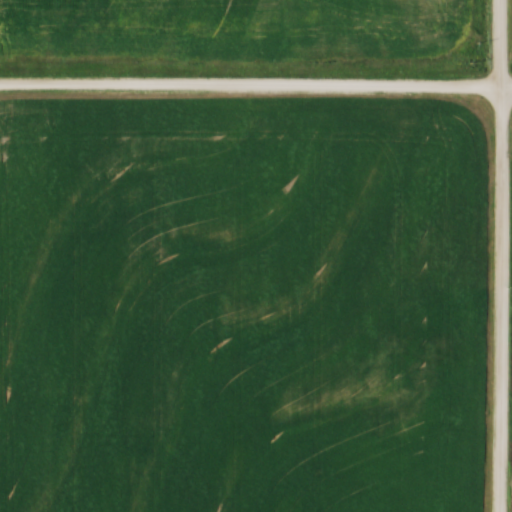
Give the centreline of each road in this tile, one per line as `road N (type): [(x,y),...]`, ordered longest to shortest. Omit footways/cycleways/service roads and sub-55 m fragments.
road 1 (residential): [(0,86),(511,88)]
road 2 (tertiary): [(501,511),(501,0)]
